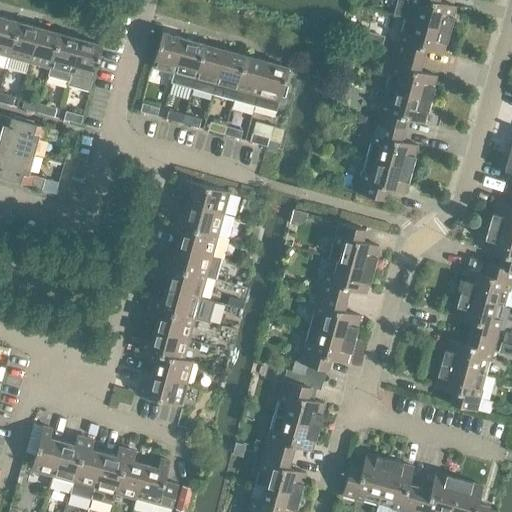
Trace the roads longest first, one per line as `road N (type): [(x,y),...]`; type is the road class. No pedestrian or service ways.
road 1 (residential): [(357,414),(399,262),(459,210),(511,22)]
road 2 (residential): [(106,361),(161,155)]
road 3 (residential): [(0,196),(86,220),(109,140)]
road 4 (residential): [(186,439),(91,413),(106,361)]
road 5 (residential): [(498,453),(357,414)]
road 6 (residential): [(109,140),(148,0)]
road 7 (residential): [(0,471),(34,344)]
